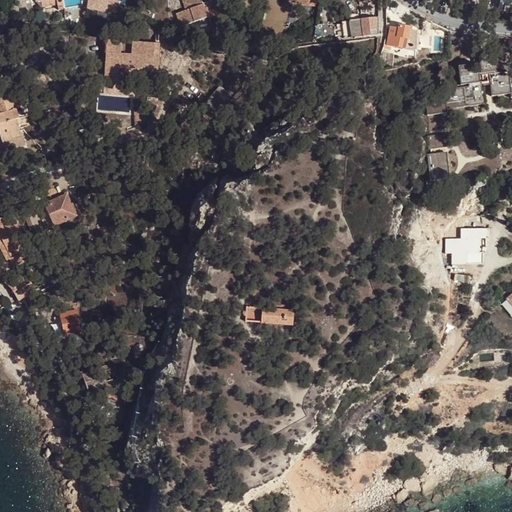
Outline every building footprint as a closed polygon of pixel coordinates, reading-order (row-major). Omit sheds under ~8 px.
[(98,0),(88,0),(87,9),(97,10),(98,0)] [(98,0),(97,10),(116,11),(116,0),(98,0)] [(199,0),(186,0),(188,3),(190,8),(174,15),(179,27),(207,16),(212,29),(221,20),(213,0),(209,0),(206,2),(208,6),(203,8),(201,4),(199,0)] [(511,0),(498,0),(497,5),(511,9),(511,0)] [(62,4),(56,5),(57,14),(71,11),(69,3),(62,4)] [(395,7),(391,14),(405,22),(411,11),(398,3),(395,7)] [(374,32),(373,16),(356,17),(358,34),(374,32)] [(338,35),(358,34),(356,17),(337,18),(338,35)] [(396,30),(388,28),(384,46),(407,50),(409,39),(405,38),(407,28),(396,26),(396,30)] [(157,44),(130,43),(130,55),(118,55),(119,41),(104,41),(102,80),(117,81),(117,69),(156,71),(157,44)] [(496,54),(477,56),(479,76),(487,75),(498,74),(496,54)] [(475,64),(456,67),(458,86),(466,85),(477,84),(478,83),(475,64)] [(6,82),(15,79),(13,73),(4,73),(5,79),(0,80),(0,143),(24,136),(6,82)] [(487,75),(479,76),(480,86),(488,85),(487,77),(487,75)] [(490,97),(509,94),(509,98),(511,97),(511,78),(507,79),(507,75),(487,77),(488,85),(490,97)] [(443,94),(423,97),(426,115),(445,113),(444,109),(483,104),(480,86),(477,87),(467,88),(453,89),(445,90),(442,91),(443,94)] [(152,103),(138,102),(136,124),(143,121),(150,112),(152,103)] [(425,136),(427,149),(446,147),(444,133),(425,136)] [(425,154),(428,180),(448,178),(444,152),(425,154)] [(64,209),(53,188),(32,199),(43,220),(64,209)] [(0,221),(0,240),(5,251),(0,253),(9,270),(30,259),(27,252),(31,250),(21,230),(16,232),(14,225),(10,227),(7,218),(0,221)] [(23,283),(10,290),(16,302),(29,296),(23,283)] [(293,309),(261,306),(260,322),(292,324),(293,309)] [(79,332),(75,311),(58,314),(63,336),(79,332)] [(108,364),(98,367),(98,369),(80,376),(90,402),(102,398),(99,391),(103,389),(107,388),(106,383),(102,373),(110,370),(108,364)] [(72,402),(62,379),(55,382),(65,406),(72,402)] [(113,381),(106,383),(107,388),(103,389),(106,397),(118,393),(113,381)]
